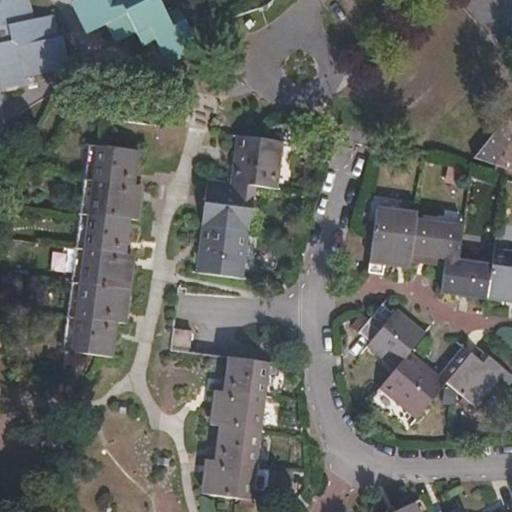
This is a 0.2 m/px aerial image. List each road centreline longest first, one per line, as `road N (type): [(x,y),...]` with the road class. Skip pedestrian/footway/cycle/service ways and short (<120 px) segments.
road 1 (residential): [(511,460),(394,464),(355,454),(337,434),(319,385),(312,287),(355,143),(389,102)]
road 2 (unknown): [(187,293),(313,296)]
